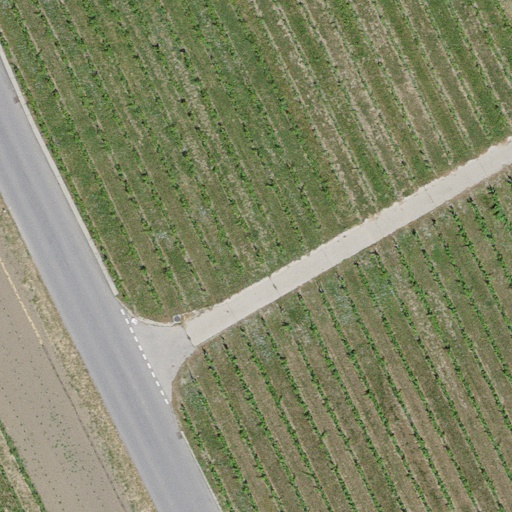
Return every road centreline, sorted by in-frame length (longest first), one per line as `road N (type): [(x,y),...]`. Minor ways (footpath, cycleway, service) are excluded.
road 1 (tertiary): [(0,87),(200,511)]
road 2 (track): [(135,373),(511,159)]
